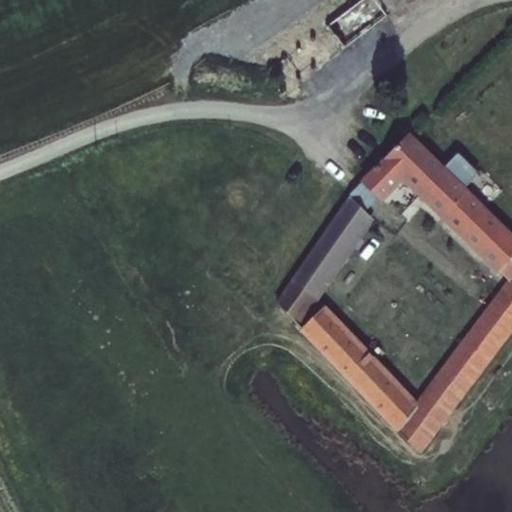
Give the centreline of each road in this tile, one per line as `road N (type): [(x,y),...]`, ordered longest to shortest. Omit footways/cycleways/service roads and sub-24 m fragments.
road 1 (unclassified): [(293,113),(191,106),(137,114),(0,171)]
road 2 (track): [(459,0),(293,113)]
